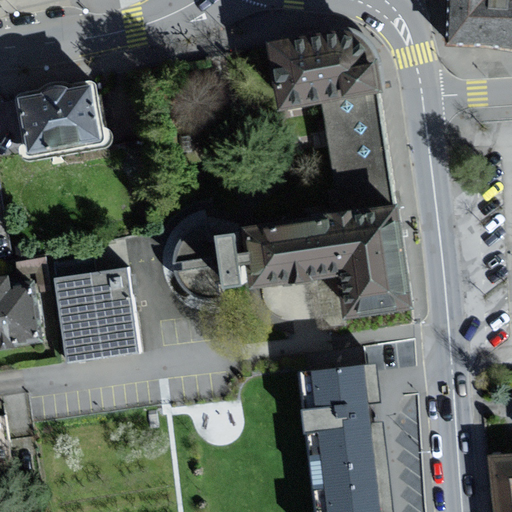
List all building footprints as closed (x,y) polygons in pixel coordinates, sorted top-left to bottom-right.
[(511,0),(450,0),(449,10),(448,25),(446,44),(472,47),(511,50),(511,0)] [(367,33),(355,28),(345,28),(331,29),(282,36),(292,105),(338,99),(390,92),(393,91),(389,62),(388,54),(381,44),(374,37),(367,33)] [(40,150),(112,138),(102,81),(48,92),(31,96),(40,150)] [(353,205),(403,198),(390,92),(338,99),(343,135),(353,205)] [(414,305),(403,198),(353,205),(320,209),(321,215),(252,224),(258,264),(259,275),(260,284),(345,273),(351,316),(414,305)] [(259,275),(258,264),(252,224),(251,216),(218,220),(207,222),(198,227),(188,238),(185,243),(183,253),(182,263),(185,273),(190,283),(197,290),(206,295),(216,298),(226,298),(236,296),(246,295),(262,293),(260,284),(259,275)] [(132,265),(57,275),(68,356),(143,346),(132,265)] [(0,340),(44,335),(37,283),(20,286),(18,273),(0,275),(0,340)] [(393,398),(389,360),(315,368),(332,511),(407,511),(397,423),(389,423),(386,399),(393,398)] [(0,452),(9,452),(4,416),(0,416),(0,452)] [(511,511),(511,456),(489,458),(493,511),(511,511)]
